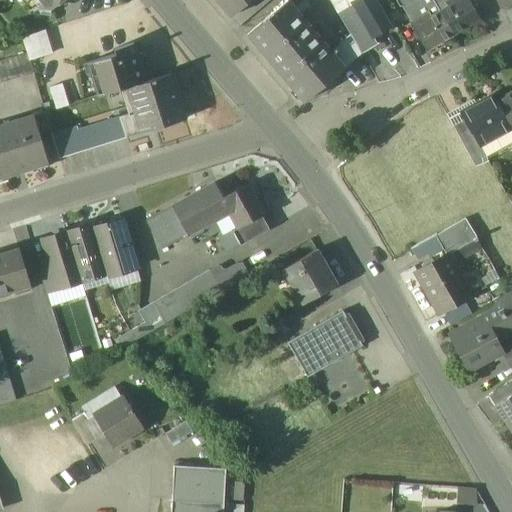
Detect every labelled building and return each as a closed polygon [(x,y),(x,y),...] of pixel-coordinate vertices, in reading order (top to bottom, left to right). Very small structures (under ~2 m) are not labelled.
[(32,0),(39,8),(51,9),(61,0),(32,0)] [(217,0),(232,16),(251,0),(217,0)] [(328,0),(336,14),(353,4),(360,0),(328,0)] [(387,24),(372,0),(360,0),(353,4),(370,33),(387,24)] [(394,0),(399,8),(401,7),(406,16),(422,6),(418,0),(394,0)] [(432,0),(418,0),(422,6),(406,16),(411,24),(422,17),(425,21),(439,12),(432,0)] [(480,20),(468,0),(451,0),(454,4),(439,12),(453,36),(480,20)] [(330,53),(288,1),(247,35),(304,104),(345,70),(330,53)] [(370,33),(353,4),(337,14),(350,36),(351,36),(361,54),(377,45),(370,33)] [(439,12),(425,21),(422,17),(411,24),(410,24),(426,52),(453,36),(439,12)] [(45,30),(22,38),(26,53),(29,61),(52,53),(45,30)] [(350,36),(330,53),(345,70),(362,55),(361,54),(351,36),(350,36)] [(133,44),(113,50),(115,55),(87,63),(97,96),(127,87),(145,81),(133,44)] [(26,53),(16,56),(22,76),(32,73),(29,61),(26,53)] [(16,56),(6,59),(12,79),(22,76),(16,56)] [(6,59),(0,60),(0,75),(2,82),(12,79),(6,59)] [(185,119),(171,73),(145,81),(127,87),(134,112),(115,118),(121,139),(185,119)] [(62,85),(50,88),(56,109),(68,105),(62,85)] [(511,93),(497,101),(511,129),(511,128),(511,93)] [(476,105),(461,113),(465,120),(472,133),(474,133),(481,146),(482,145),(511,129),(497,101),(494,96),(476,105)] [(474,101),(447,114),(452,125),(465,120),(461,113),(476,105),(474,101)] [(33,116),(0,126),(0,176),(47,162),(33,116)] [(76,127),(52,135),(59,158),(121,139),(115,118),(77,130),(76,127)] [(481,146),(474,133),(472,133),(465,120),(452,125),(475,167),(488,161),(482,145),(481,146)] [(266,212),(250,182),(223,197),(214,182),(172,206),(189,235),(229,213),(237,227),(238,228),(262,215),(266,212)] [(172,206),(147,220),(163,249),(189,235),(172,206)] [(262,215),(238,228),(237,227),(232,230),(240,245),(270,229),(262,215)] [(465,218),(458,222),(465,234),(472,230),(465,218)] [(122,221),(94,230),(106,269),(108,275),(136,266),(122,221)] [(458,222),(436,235),(447,254),(477,237),(472,230),(465,234),(458,222)] [(93,225),(68,233),(81,276),(106,269),(94,230),(93,225)] [(68,233),(43,241),(49,260),(57,284),(81,276),(68,233)] [(19,248),(0,254),(0,295),(31,286),(19,248)] [(317,250),(283,269),(303,304),(337,285),(317,250)] [(447,254),(415,272),(439,315),(470,297),(447,254)] [(49,260),(37,263),(46,293),(59,289),(57,284),(49,260)] [(210,269),(153,302),(165,323),(222,290),(210,269)] [(497,308),(460,327),(463,332),(453,337),(468,368),(500,351),(493,338),(511,328),(511,301),(497,309),(497,308)] [(153,302),(138,310),(150,332),(165,323),(153,302)] [(342,311),(287,343),(307,378),(363,346),(363,344),(364,340),(357,328),(352,328),(348,321),(351,316),(349,313),(343,313),(342,311)] [(282,315),(260,328),(267,339),(288,327),(282,315)] [(135,338),(124,318),(115,323),(122,337),(125,343),(135,338)] [(115,323),(102,330),(109,343),(122,337),(115,323)] [(0,350),(0,404),(15,400),(0,350)] [(511,379),(488,395),(495,407),(511,395),(511,379)] [(511,395),(495,407),(511,433),(511,395)] [(88,419),(97,434),(103,431),(112,447),(143,428),(125,397),(88,419)] [(88,419),(84,412),(72,420),(86,442),(97,434),(88,419)] [(187,422),(167,434),(173,444),(193,432),(187,422)] [(226,468),(175,465),(173,501),(224,504),(226,468)] [(223,511),(224,504),(173,501),(171,511),(223,511)]
